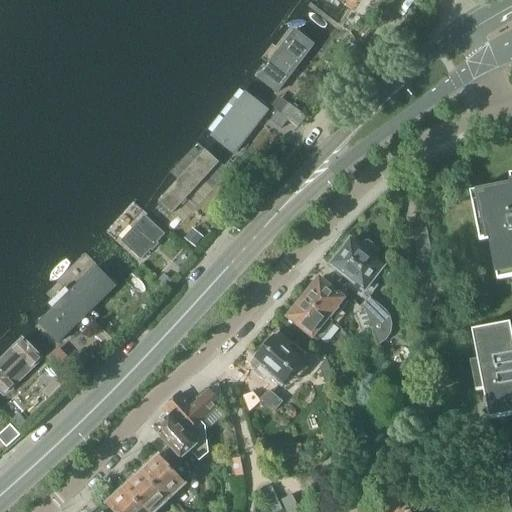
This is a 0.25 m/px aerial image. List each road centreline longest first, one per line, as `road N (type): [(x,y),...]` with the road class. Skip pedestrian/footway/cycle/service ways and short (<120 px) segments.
road 1 (residential): [(43,511),(209,352),(371,176),(437,134),(498,111)]
road 2 (secondary): [(0,493),(123,382),(283,206)]
road 3 (secondary): [(470,30),(436,47),(354,122),(283,206)]
road 4 (secondary): [(283,206),(481,65)]
road 5 (residential): [(317,131),(410,0)]
